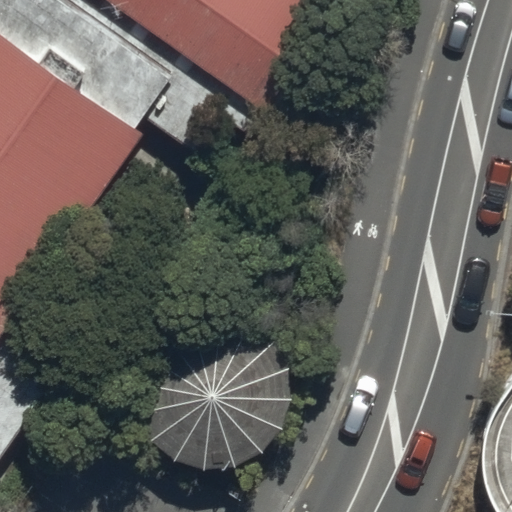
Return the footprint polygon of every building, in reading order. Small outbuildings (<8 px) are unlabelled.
[(0,0),(0,25),(135,123),(143,110),(201,152),(227,117),(241,127),(258,104),(113,0),(0,0)] [(328,10),(313,0),(113,0),(258,104),(259,105),(328,10)] [(0,328),(27,291),(144,129),(135,123),(0,25),(0,328)] [(0,444),(82,331),(27,291),(0,328),(0,444)] [(138,388),(136,395),(135,399),(135,401),(135,408),(135,415),(135,421),(136,428),(138,434),(141,440),(143,446),(147,452),(151,457),(155,462),(160,467),(165,471),(170,475),(176,478),(182,481),(188,483),(195,485),(201,486),(208,486),(214,486),(221,485),(227,484),(234,483),(240,480),(246,477),(252,474),(257,470),(262,466),(267,461),(271,456),(274,450),(278,445),(280,439),(283,433),(284,426),(285,420),(286,413),(286,406),(285,400),(284,393),(282,387),(280,381),(277,375),(274,369),(270,364),(266,359),(261,354),(256,350),(250,346),(245,343),(238,340),(232,338),(226,336),(219,335),(213,335),(206,335),(200,335),(193,337),(187,339),(180,341),(175,344),(169,347),(163,351),(158,355),(154,360),(150,365),(146,370),(143,376),(140,382),(138,388)] [(511,511),(511,367),(507,376),(493,401),(488,435),(494,470),(508,494),(496,511),(511,511)]
